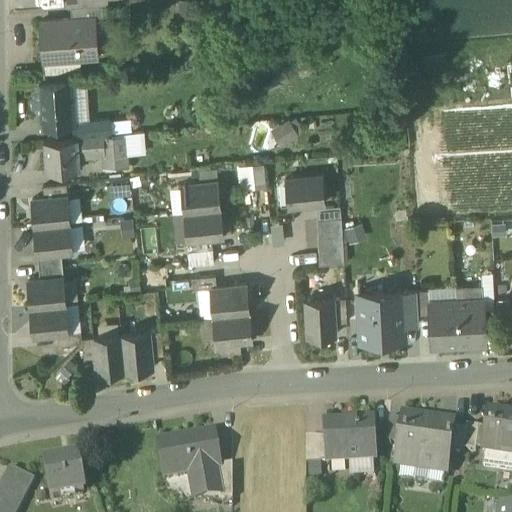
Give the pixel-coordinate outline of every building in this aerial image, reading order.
[(71,7),(71,19),(95,17),(104,16),(103,4),(71,7)] [(40,21),(43,60),(79,57),(98,56),(95,17),(71,19),(40,21)] [(315,52),(300,66),(308,75),(323,61),(315,52)] [(79,57),(43,60),(45,77),(81,74),(79,57)] [(261,72),(269,89),(289,80),(282,63),(261,72)] [(70,81),(73,121),(90,119),(87,80),(70,81)] [(40,106),(42,125),(73,123),(73,121),(70,81),(38,83),(39,96),(40,106)] [(40,106),(39,96),(32,97),(32,106),(40,106)] [(73,123),(74,137),(110,134),(110,132),(109,120),(109,117),(90,119),(73,121),(73,123)] [(109,120),(110,132),(131,131),(131,118),(109,120)] [(270,128),(279,145),(297,135),(288,118),(270,128)] [(125,133),(125,135),(126,155),(146,153),(144,132),(125,133)] [(103,150),(105,167),(127,165),(126,155),(125,135),(102,136),(103,150)] [(102,136),(77,138),(78,152),(103,150),(102,136)] [(79,169),(78,152),(77,138),(44,141),(46,172),(79,169)] [(252,164),(254,187),(266,186),(264,163),(252,164)] [(242,189),(254,187),(252,164),(240,165),(242,189)] [(286,177),(288,206),(324,202),(321,174),(286,177)] [(181,183),(184,211),(220,207),(217,180),(181,183)] [(109,183),(110,195),(131,194),(130,181),(109,183)] [(43,185),(44,197),(67,195),(66,183),(43,185)] [(169,185),(172,212),(184,211),(181,183),(169,185)] [(32,198),(34,226),(70,223),(70,221),(67,197),(67,195),(44,197),(32,198)] [(80,196),(67,197),(70,221),(82,220),(80,196)] [(316,208),(317,220),(341,217),(340,205),(316,208)] [(223,235),(220,207),(184,211),(187,239),(211,237),(223,235)] [(187,239),(184,211),(172,212),(175,240),(187,239)] [(132,217),(120,218),(121,236),(134,235),(132,217)] [(317,220),(317,231),(342,229),(341,217),(317,220)] [(361,222),(344,228),(350,243),(367,237),(361,222)] [(70,225),(70,223),(34,226),(37,254),(61,252),(73,251),(73,248),(70,225)] [(270,224),(272,244),(284,243),(282,223),(270,224)] [(492,223),(492,234),(505,234),(505,223),(492,223)] [(70,225),(73,248),(85,247),(83,224),(70,225)] [(317,231),(318,252),(343,249),(342,229),(317,231)] [(187,239),(188,251),(212,249),(211,237),(187,239)] [(212,249),(188,251),(190,264),(213,262),(212,249)] [(343,261),(343,249),(318,252),(319,264),(343,261)] [(37,254),(38,266),(62,264),(61,252),(37,254)] [(63,276),(62,264),(38,266),(40,278),(63,276)] [(483,308),(495,307),(493,271),(481,272),(482,284),(482,298),(483,308)] [(191,277),(192,289),(197,288),(210,287),(216,286),(215,274),(191,277)] [(28,279),(30,307),(66,304),(66,300),(64,280),(63,276),(40,278),(28,279)] [(64,280),(66,300),(78,299),(76,279),(64,280)] [(210,287),(213,315),(249,311),(246,283),(216,286),(210,287)] [(455,287),(456,299),(482,298),(482,284),(455,285),(455,287)] [(200,316),(213,315),(210,287),(197,288),(200,316)] [(456,299),(455,287),(428,289),(429,301),(456,299)] [(416,289),(401,290),(403,324),(404,324),(418,323),(418,313),(416,289)] [(416,289),(418,313),(430,313),(429,301),(428,289),(416,289)] [(401,290),(357,292),(360,339),(405,338),(404,324),(403,324),(401,290)] [(333,298),(334,321),(346,321),(345,297),(333,298)] [(305,299),(307,335),(335,334),(334,321),(333,298),(305,299)] [(483,308),(482,298),(456,299),(458,343),(485,341),(484,331),(483,308)] [(431,344),(458,343),(456,299),(429,301),(430,313),(431,344)] [(69,332),(81,331),(78,303),(66,304),(69,332)] [(69,332),(66,304),(30,307),(33,335),(57,333),(69,332)] [(483,308),(484,331),(496,331),(495,307),(483,308)] [(252,339),(249,311),(213,315),(215,339),(216,343),(239,340),(252,339)] [(213,315),(200,316),(202,340),(215,339),(213,315)] [(99,336),(121,334),(120,322),(98,324),(99,336)] [(149,331),(151,355),(163,354),(161,330),(149,331)] [(58,345),(82,343),(81,338),(81,331),(69,332),(57,333),(58,345)] [(149,331),(121,334),(125,370),(153,367),(151,355),(149,331)] [(97,372),(125,370),(121,334),(99,336),(93,336),(96,360),(97,372)] [(93,336),(81,338),(82,343),(84,361),(96,360),(93,336)] [(216,343),(217,355),(241,352),(239,340),(216,343)] [(486,454),(511,457),(511,421),(508,421),(509,417),(490,414),(484,454),(486,454)] [(398,468),(447,476),(450,454),(454,430),(455,425),(403,417),(402,422),(400,435),(403,436),(402,446),(398,468)] [(386,444),(402,446),(403,436),(400,435),(402,422),(389,420),(386,444)] [(329,465),(329,466),(372,463),(368,422),(326,425),(327,440),(329,465)] [(466,428),(465,432),(462,453),(475,455),(479,430),(466,428)] [(462,456),(462,453),(465,432),(454,430),(450,454),(462,456)] [(193,474),(199,502),(220,497),(215,471),(219,470),(213,438),(187,444),(187,440),(158,446),(165,480),(193,474)] [(305,441),(305,466),(329,465),(327,440),(305,441)] [(511,473),(511,457),(486,454),(483,469),(511,473)] [(45,467),(51,502),(84,497),(78,462),(45,467)] [(215,471),(220,497),(232,495),(232,467),(219,470),(215,471)] [(0,493),(0,511),(20,511),(35,484),(11,472),(0,493)]
